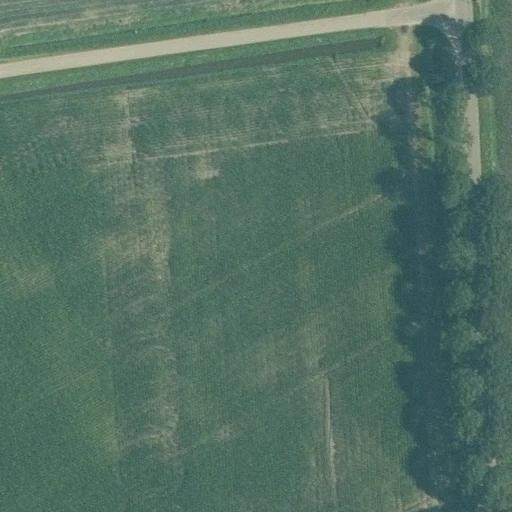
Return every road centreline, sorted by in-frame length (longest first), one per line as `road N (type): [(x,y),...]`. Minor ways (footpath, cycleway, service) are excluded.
road 1 (unclassified): [(480,511),(458,15)]
road 2 (unclassified): [(0,78),(458,15)]
